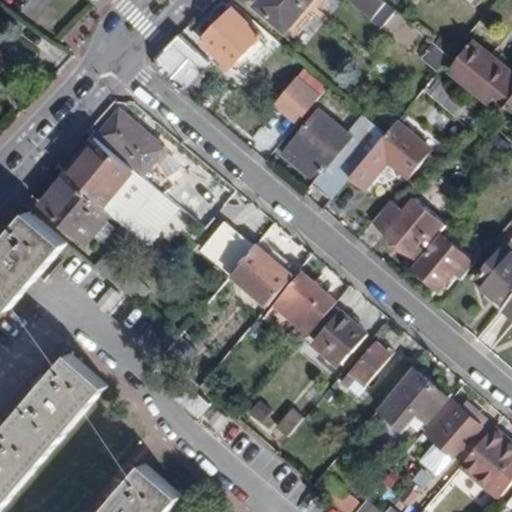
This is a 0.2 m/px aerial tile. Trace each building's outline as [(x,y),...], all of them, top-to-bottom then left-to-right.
[(260,0),(257,4),(287,30),(312,0),(260,0)] [(352,0),(375,18),(387,4),(383,0),(352,0)] [(204,40),(231,68),(261,37),(233,9),(204,40)] [(0,37),(8,29),(0,20),(0,37)] [(160,69),(185,90),(210,62),(181,33),(158,56),(160,69)] [(489,102),(496,95),(511,74),(511,70),(476,41),(451,71),(489,102)] [(432,46),(425,60),(439,67),(446,52),(432,46)] [(271,101),(294,122),(327,87),(304,65),(271,101)] [(424,89),(431,95),(443,80),(436,74),(424,89)] [(511,74),(496,95),(511,107),(511,74)] [(458,117),(469,103),(443,80),(431,95),(458,117)] [(333,197),(351,176),(386,133),(367,116),(365,118),(352,107),(349,110),(340,103),(330,116),(321,110),(286,154),(317,179),(315,181),(333,197)] [(144,175),(168,146),(122,107),(97,136),(144,175)] [(511,139),(511,120),(506,116),(497,126),(511,139)] [(408,176),(433,147),(398,119),(386,133),(351,176),(367,188),(389,162),(408,176)] [(182,206),(144,175),(97,136),(65,175),(112,214),(149,245),(182,206)] [(165,178),(178,165),(166,153),(153,166),(165,178)] [(108,219),(112,214),(65,175),(41,203),(88,242),(98,231),(107,238),(117,226),(108,219)] [(374,222),(414,255),(443,220),(416,198),(406,211),(392,200),(374,222)] [(0,237),(0,250),(36,280),(68,242),(31,211),(8,239),(3,235),(0,237)] [(245,259),(257,245),(227,220),(215,234),(245,259)] [(233,273),(245,259),(215,234),(203,249),(232,274),(233,273)] [(463,279),(477,263),(445,236),(417,268),(441,289),(455,273),(463,279)] [(506,306),(511,298),(511,240),(477,282),(506,306)] [(270,305),(296,275),(258,243),(257,245),(245,259),(233,273),(270,305)] [(142,303),(153,291),(108,253),(97,266),(142,303)] [(315,328),(339,299),(304,270),(284,294),(307,313),(304,317),(315,328)] [(109,314),(124,298),(111,286),(96,302),(109,314)] [(511,316),(511,298),(506,306),(503,309),(511,316)] [(324,344),(344,361),(367,333),(343,312),(328,329),(333,333),(324,344)] [(356,379),(366,386),(392,355),(378,343),(344,384),(349,388),(356,379)] [(0,436),(0,509),(2,511),(111,385),(85,363),(73,353),(0,436)] [(420,413),(429,421),(450,395),(415,366),(381,407),(406,429),(420,413)] [(349,388),(358,395),(366,386),(356,379),(349,388)] [(202,417),(213,405),(188,384),(178,397),(202,417)] [(464,443),(466,444),(483,423),(464,407),(455,399),(428,431),(455,453),(464,443)] [(469,401),(464,407),(483,423),(488,417),(469,401)] [(505,444),(509,440),(495,428),(491,433),(505,444)] [(502,498),(511,485),(511,442),(509,440),(505,444),(491,433),(464,465),(502,498)] [(105,511),(170,511),(185,495),(147,463),(105,511)] [(419,466),(412,480),(428,486),(434,472),(419,466)] [(348,511),(358,511),(365,504),(327,472),(316,485),(348,511)] [(404,485),(396,502),(412,509),(420,492),(404,485)] [(365,504),(358,511),(394,511),(391,509),(388,511),(379,511),(367,502),(365,504)]
